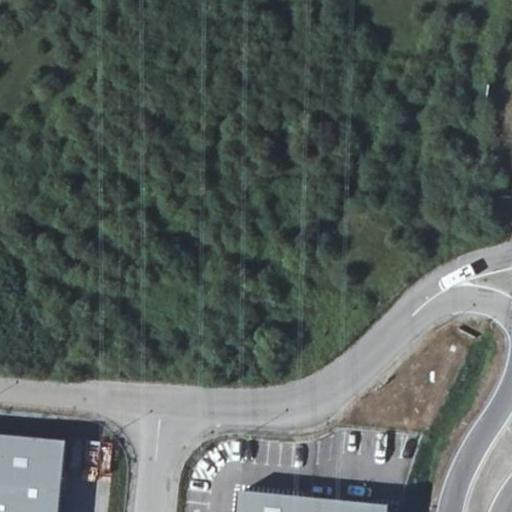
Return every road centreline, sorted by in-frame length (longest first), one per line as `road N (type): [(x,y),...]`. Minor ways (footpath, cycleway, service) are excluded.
road 1 (unclassified): [(166,401),(301,407),(333,391),(411,318)]
road 2 (unclassified): [(0,384),(166,401)]
road 3 (primary): [(511,385),(475,448),(453,511)]
